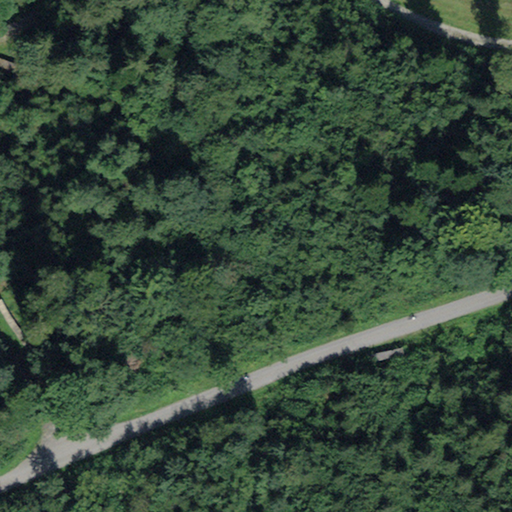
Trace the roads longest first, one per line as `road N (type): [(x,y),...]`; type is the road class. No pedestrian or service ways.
road 1 (residential): [(511,286),(165,403),(0,481)]
road 2 (track): [(285,0),(511,31)]
road 3 (track): [(0,32),(200,0)]
